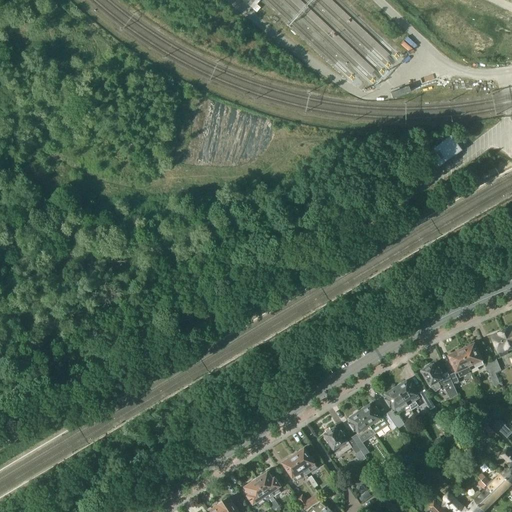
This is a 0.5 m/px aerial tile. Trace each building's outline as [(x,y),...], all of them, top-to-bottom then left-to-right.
[(461,150),(452,138),(450,135),(423,155),(434,170),(461,150)] [(507,352),(511,349),(511,348),(510,343),(505,331),(492,336),(496,346),(496,348),(497,350),(498,351),(501,357),(508,354),(507,352)] [(463,349),(462,349),(472,370),(484,364),(475,343),(468,346),(467,346),(464,347),(463,349)] [(470,371),(472,370),(462,349),(461,350),(459,349),(456,351),(456,352),(448,356),(456,374),(458,373),(460,378),(470,373),(470,371)] [(497,359),(491,362),(496,373),(501,370),(497,359)] [(501,384),(496,373),(491,362),(485,364),(495,387),(501,384)] [(458,395),(454,384),(453,384),(450,376),(443,379),(440,375),(442,374),(438,367),(436,368),(434,364),(428,367),(427,366),(424,368),(424,370),(423,370),(431,385),(431,386),(433,390),(436,392),(441,389),(441,385),(442,385),(451,399),(458,395)] [(453,384),(454,384),(459,382),(455,373),(449,375),(450,376),(453,384)] [(416,392),(417,391),(412,383),(411,384),(408,380),(403,383),(401,382),(398,384),(398,386),(397,387),(409,406),(412,410),(419,406),(416,401),(420,398),(416,392)] [(395,409),(388,413),(397,428),(398,429),(405,425),(398,414),(403,411),(402,410),(409,406),(397,387),(396,388),(394,387),(391,389),(391,391),(385,394),(387,397),(386,398),(391,406),(392,405),(395,409)] [(436,407),(425,389),(420,393),(431,410),(436,407)] [(361,409),(360,410),(373,429),(376,433),(389,425),(393,431),(397,428),(388,413),(381,418),(379,415),(381,414),(375,405),(373,407),(371,403),(365,406),(364,406),(361,408),(361,409)] [(376,433),(373,429),(360,410),(358,411),(357,411),(355,413),(354,414),(349,417),(352,421),(350,422),(355,430),(357,429),(360,432),(352,437),(360,449),(361,450),(364,456),(370,452),(363,442),(376,433)] [(511,432),(500,420),(494,425),(507,438),(511,433),(511,432)] [(467,435),(466,436),(471,441),(472,440),(483,431),(488,437),(494,431),(485,422),(483,425),(481,422),(467,435)] [(352,447),(356,454),(361,450),(360,449),(352,437),(346,441),(343,438),(345,437),(340,430),(338,431),(335,427),(330,430),(329,430),(326,432),(326,433),(323,435),(334,451),(335,450),(339,456),(352,447)] [(438,451),(434,446),(423,455),(427,460),(438,451)] [(306,475),(318,468),(305,448),(303,449),(302,449),(299,450),(299,452),(294,456),(304,471),(306,475)] [(511,453),(508,449),(503,454),(508,458),(507,459),(511,463),(509,465),(511,466),(501,476),(504,479),(504,478),(508,483),(509,482),(510,484),(511,482),(511,453)] [(304,471),(294,456),(289,459),(287,458),(285,460),(284,462),(283,463),(296,482),(306,475),(304,471)] [(416,475),(422,481),(429,474),(423,468),(416,475)] [(257,480),(270,499),(282,492),(279,488),(281,486),(275,478),(273,479),(269,472),(257,480)] [(498,496),(510,484),(509,482),(508,483),(504,478),(504,479),(501,476),(493,484),(482,473),(479,477),(482,480),(498,496)] [(319,485),(312,476),(308,478),(315,488),(319,485)] [(259,507),(270,499),(257,480),(245,487),(250,494),(248,496),(254,504),(256,503),(259,507)] [(483,509),(484,510),(498,496),(482,480),(479,484),(486,491),(483,494),(480,491),(477,491),(472,497),(476,501),(478,503),(478,504),(482,508),(481,508),(482,510),(483,509)] [(388,492),(384,487),(375,494),(379,499),(388,492)] [(481,511),(484,510),(483,509),(482,510),(481,508),(482,508),(478,504),(478,503),(476,501),(468,509),(452,494),(451,493),(449,493),(447,493),(446,494),(445,495),(444,496),(443,497),(443,498),(443,500),(443,501),(442,502),(446,507),(446,506),(449,509),(450,507),(455,511),(456,510),(458,511),(481,511)] [(303,495),(297,498),(305,510),(310,506),(303,495)] [(223,511),(239,511),(239,510),(237,506),(235,505),(230,498),(219,505),(223,511)] [(395,511),(399,509),(387,498),(382,503),(390,511),(395,511)] [(445,511),(443,510),(446,507),(442,502),(441,503),(438,500),(436,501),(434,499),(429,504),(430,506),(429,507),(434,511),(445,511)] [(272,502),(276,509),(277,509),(278,510),(281,508),(275,500),(272,502)] [(332,511),(320,501),(315,507),(314,507),(313,506),(312,506),(312,507),(306,511),(332,511)] [(273,511),(276,509),(272,502),(268,504),(273,511)]
